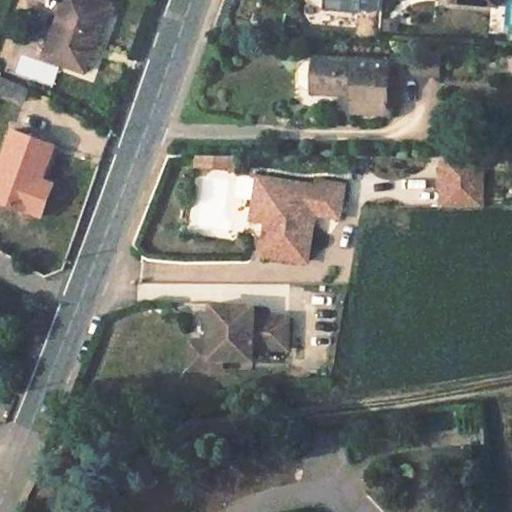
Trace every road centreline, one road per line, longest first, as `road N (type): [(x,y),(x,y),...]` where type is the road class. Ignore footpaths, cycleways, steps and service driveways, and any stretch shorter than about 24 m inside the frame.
road 1 (unclassified): [(187,0),(4,479)]
road 2 (track): [(18,443),(511,381)]
